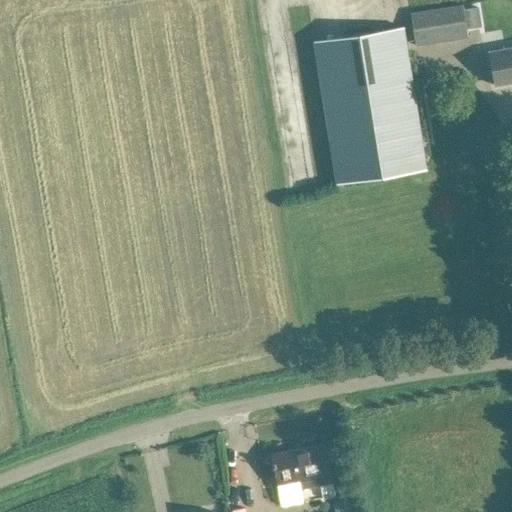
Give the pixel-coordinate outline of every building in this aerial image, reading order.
[(466,37),(461,6),(410,13),(415,44),(466,37)] [(403,27),(314,42),(337,184),(426,170),(403,27)] [(511,46),(486,51),(493,86),(511,82),(511,46)] [(306,88),(308,110),(318,109),(316,87),(306,88)] [(273,463),(271,463),(272,468),(274,468),(277,484),(299,479),(301,489),(333,483),(331,473),(329,464),(325,445),(272,455),(273,463)] [(224,485),(193,488),(195,511),(210,511),(226,510),(224,485)] [(246,511),(264,511),(263,488),(244,490),(246,511)]
